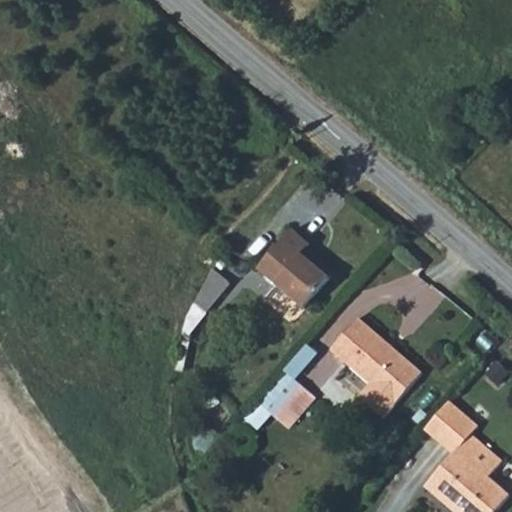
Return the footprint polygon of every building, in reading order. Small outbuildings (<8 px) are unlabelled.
[(303,315),(329,286),(300,262),(305,255),(309,250),(293,238),(259,277),(303,315)] [(305,255),(300,262),(329,286),(334,280),(305,255)] [(427,376),(365,322),(338,353),(376,387),(365,400),(388,421),(427,376)] [(264,405),(297,431),(323,396),(290,371),(264,405)] [(453,406),(429,434),(456,459),(429,490),(453,511),(502,511),(511,501),(511,497),(494,479),(505,466),(475,439),(482,432),(453,406)]
